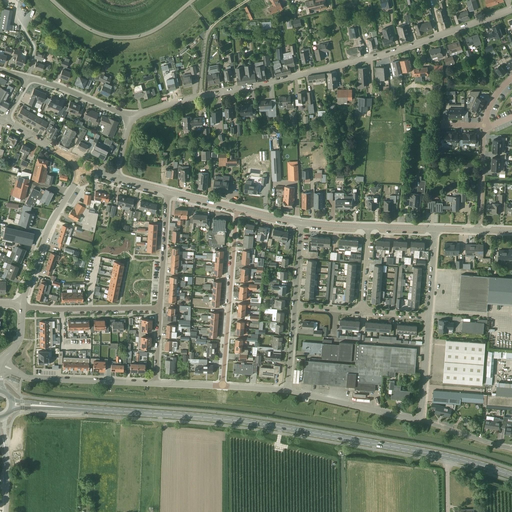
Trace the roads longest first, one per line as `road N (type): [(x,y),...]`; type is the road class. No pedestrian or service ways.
road 1 (primary): [(511,476),(232,420),(42,405)]
road 2 (unclassified): [(199,96),(402,49),(511,8)]
road 3 (residential): [(221,385),(236,208)]
road 4 (unclassified): [(51,0),(93,32),(116,38),(156,29),(193,0)]
road 5 (residential): [(511,78),(486,113),(478,229)]
road 6 (residential): [(155,383),(34,378),(0,363)]
road 7 (tertiary): [(22,305),(46,233),(81,170)]
road 8 (residential): [(22,305),(159,308)]
road 9 (unclassified): [(419,419),(287,390)]
